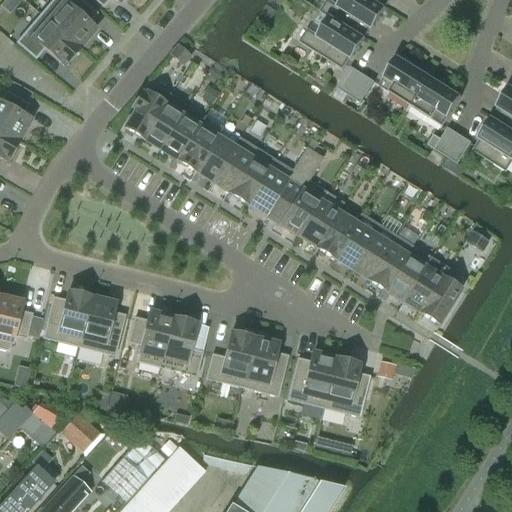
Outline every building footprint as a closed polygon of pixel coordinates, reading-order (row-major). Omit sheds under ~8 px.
[(78,0),(52,0),(40,15),(79,49),(94,31),(87,25),(96,15),(78,0)] [(385,9),(370,0),(340,0),(337,6),(327,0),(326,0),(319,12),(364,40),(365,39),(363,38),(369,29),(371,31),(385,9)] [(392,0),(370,0),(385,9),(384,8),(388,0),(390,0),(392,1),(392,0)] [(364,40),(319,12),(318,13),(328,19),(317,36),(307,30),(298,43),(342,71),(349,60),(351,61),(364,40)] [(40,15),(15,43),(34,60),(43,49),(63,67),(79,49),(40,15)] [(177,48),(170,56),(181,65),(188,57),(177,48)] [(406,113),(428,77),(409,65),(410,63),(398,55),(377,87),(409,107),(405,112),(406,113)] [(348,97),(362,76),(350,68),(337,90),(348,97)] [(362,76),(348,97),(360,104),(373,83),(362,76)] [(428,77),(406,113),(407,114),(411,108),(442,127),(461,97),(450,90),(451,88),(440,81),(438,83),(428,77)] [(135,111),(124,129),(142,141),(163,106),(169,96),(151,85),(144,97),(140,95),(131,109),(135,111)] [(218,94),(207,87),(199,98),(211,106),(218,94)] [(490,119),(511,132),(511,89),(508,87),(495,108),(498,110),(492,119),(491,118),(490,119)] [(0,132),(18,142),(30,121),(21,116),(27,105),(5,94),(0,103),(0,132)] [(163,106),(142,141),(143,141),(159,151),(180,117),(163,106)] [(180,117),(159,151),(176,161),(176,162),(204,118),(203,117),(197,128),(180,117)] [(204,118),(176,162),(194,173),(221,129),(204,118)] [(511,163),(511,132),(490,119),(477,140),(479,141),(472,152),(506,173),(511,163)] [(221,129),(194,173),(194,174),(195,173),(211,184),(239,139),(238,139),(232,149),(216,139),(222,129),(221,129)] [(445,158),(459,136),(447,129),(440,140),(433,136),(426,146),(445,158)] [(0,132),(0,160),(6,164),(18,142),(0,132)] [(302,154),(310,142),(296,133),(288,146),(302,154)] [(459,136),(445,158),(457,165),(470,144),(459,136)] [(239,139),(211,184),(228,194),(228,195),(256,150),(239,139)] [(270,207),(264,217),(281,227),(287,218),(308,183),(308,182),(322,160),(305,149),(291,172),(269,207),(270,207)] [(256,150),(228,195),(246,206),(273,161),(256,150)] [(273,161),(246,206),(247,206),(264,217),(270,207),(269,207),(291,172),(273,161)] [(287,218),(281,227),(298,238),(320,204),(326,194),(308,183),(287,218)] [(320,204),(298,238),(315,248),(315,249),(337,215),(320,204)] [(337,215),(315,249),(333,260),(361,216),(360,215),(353,225),(337,215)] [(361,216),(333,260),(333,261),(334,260),(350,270),(378,226),(361,216)] [(378,226),(350,270),(367,281),(367,282),(395,237),(378,226)] [(484,242),(472,235),(467,244),(479,251),(484,242)] [(395,237),(367,282),(385,293),(412,248),(395,237)] [(412,248),(385,293),(386,293),(402,303),(430,259),(429,258),(413,248),(412,248)] [(430,259),(402,303),(419,313),(419,314),(447,270),(430,259)] [(447,270),(419,314),(437,326),(459,291),(442,280),(448,270),(447,270)] [(42,339),(78,348),(91,299),(67,293),(65,302),(52,299),(42,339)] [(0,298),(0,351),(8,353),(11,337),(25,340),(31,315),(18,312),(20,304),(0,298)] [(91,299),(78,348),(114,357),(124,317),(111,314),(113,305),(91,299)] [(136,363),(158,369),(171,319),(148,314),(146,322),(134,319),(127,344),(140,347),(136,363)] [(171,319),(158,369),(195,378),(201,354),(188,350),(195,325),(171,319)] [(205,381),(241,389),(253,340),(252,339),(253,333),(241,330),(239,336),(230,334),(224,359),(211,356),(205,381)] [(253,340),(241,389),(277,398),(287,357),(274,354),(276,346),(267,343),(269,337),(256,334),(255,340),(254,340),(253,340)] [(286,401),(321,410),(334,360),(311,354),(309,363),(297,360),(286,401)] [(334,360),(321,410),(358,419),(368,378),(356,375),(358,366),(334,360)] [(396,372),(410,375),(412,368),(383,360),(379,375),(394,379),(396,372)] [(6,411),(0,417),(0,435),(6,441),(26,419),(12,405),(7,411),(6,411)] [(39,405),(25,422),(31,428),(37,422),(48,431),(63,414),(39,405)] [(77,415),(59,435),(81,455),(99,435),(77,415)] [(175,415),(172,423),(186,427),(188,418),(175,415)] [(350,457),(353,445),(319,434),(316,446),(350,457)] [(125,506),(165,463),(139,440),(100,484),(125,506)] [(177,449),(165,463),(125,506),(119,511),(169,511),(204,474),(177,449)] [(0,511),(27,511),(45,492),(53,484),(35,468),(28,477),(0,507),(0,511)] [(326,511),(341,490),(254,470),(226,511),(326,511)] [(89,494),(81,487),(72,479),(43,511),(75,511),(77,510),(76,509),(89,494)]
